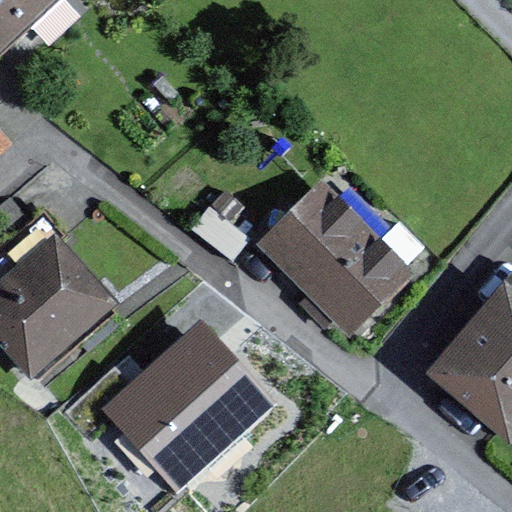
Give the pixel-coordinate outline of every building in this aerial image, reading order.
[(0,0),(0,61),(67,0),(0,0)] [(0,160),(14,148),(0,133),(0,160)] [(305,298),(294,308),(323,337),(334,326),(351,343),(416,278),(322,184),(257,249),(305,298)] [(225,194),(212,211),(209,208),(189,233),(233,267),(252,243),(232,227),(245,210),(225,194)] [(0,350),(30,385),(118,311),(62,246),(69,240),(46,212),(0,250),(0,350)] [(511,455),(511,279),(425,383),(511,456),(511,455)] [(277,415),(203,330),(103,410),(176,498),(277,415)]
